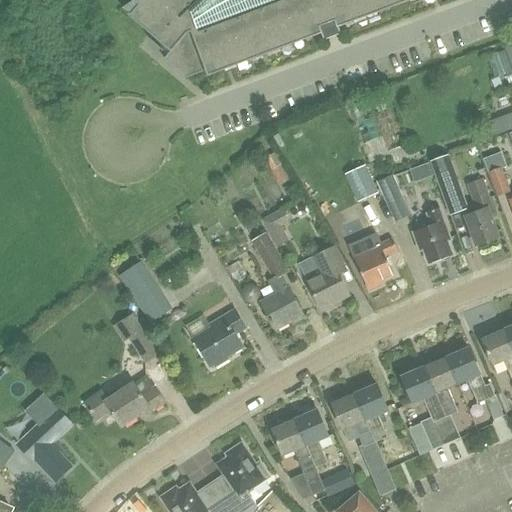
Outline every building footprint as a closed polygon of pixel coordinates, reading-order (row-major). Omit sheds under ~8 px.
[(134,0),(139,5),(131,14),(129,12),(128,15),(170,51),(165,59),(186,78),(204,71),(208,76),(224,70),(223,63),(233,60),(236,66),(237,64),(235,60),(247,55),(248,60),(282,49),(279,44),(290,38),(293,45),(294,44),(293,38),(304,34),(307,41),(323,34),(321,28),(335,23),(338,28),(354,21),(353,16),(364,12),(366,17),(367,17),(366,11),(376,7),(379,12),(411,1),(410,0),(134,0)] [(476,66),(449,76),(464,116),(491,106),(476,66)] [(449,76),(424,86),(438,125),(464,116),(449,76)] [(424,86),(398,95),(412,135),(438,125),(424,86)] [(371,105),(385,145),(412,135),(398,95),(371,105)] [(118,108),(82,129),(97,154),(133,133),(118,108)] [(133,133),(97,154),(110,178),(147,157),(133,133)] [(278,176),(288,173),(278,150),(269,153),(278,176)] [(147,157),(110,178),(124,202),(161,181),(147,157)] [(376,193),(363,166),(347,173),(360,201),(376,193)] [(498,196),(511,191),(511,190),(503,166),(489,171),(498,196)] [(456,175),(455,176),(454,172),(443,176),(444,180),(441,181),(453,213),(468,207),(456,175)] [(389,203),(404,197),(394,174),(379,181),(389,203)] [(483,176),(469,181),(480,211),(467,215),(478,246),(501,238),(491,211),(495,209),(483,176)] [(124,202),(138,226),(174,204),(161,181),(124,202)] [(430,263),(454,255),(449,241),(453,240),(442,208),(430,212),(434,225),(415,232),(422,250),(425,249),(430,263)] [(263,219),(278,247),(290,241),(282,226),(283,225),(277,211),(263,219)] [(235,212),(224,218),(230,231),(242,225),(235,212)] [(253,241),(274,278),(290,271),(279,252),(269,233),(253,241)] [(375,234),(351,245),(370,290),(383,284),(382,282),(395,276),(387,257),(399,251),(394,239),(380,245),(375,234)] [(323,309),(351,294),(338,267),(336,268),(327,250),(314,256),(317,260),(303,267),(310,280),(309,281),(323,309)] [(142,261),(121,273),(150,321),(171,309),(142,261)] [(262,303),(276,330),(293,320),(294,323),(306,316),(290,287),(283,277),(272,282),(278,294),(262,302),(262,303)] [(234,328),(244,321),(237,309),(212,323),(214,327),(195,338),(212,366),(245,346),(234,328)] [(130,338),(142,328),(132,313),(114,326),(124,342),(130,338)] [(147,363),(160,354),(143,327),(142,328),(130,338),(147,363)] [(511,377),(511,343),(505,329),(483,338),(495,364),(504,360),(511,377)] [(486,400),(494,420),(506,416),(490,381),(485,384),(469,346),(447,356),(458,382),(468,378),(477,404),(486,400)] [(458,382),(447,356),(425,365),(446,414),(458,409),(449,386),(458,382)] [(424,397),(434,419),(446,414),(425,365),(403,375),(414,401),(424,397)] [(103,389),(85,401),(97,421),(113,411),(123,426),(148,410),(150,413),(167,401),(156,386),(155,386),(148,375),(136,382),(136,381),(120,392),(117,388),(107,395),(103,389)] [(355,393),(376,440),(388,435),(378,414),(389,409),(378,383),(355,393)] [(57,480),(73,465),(55,446),(58,443),(55,440),(65,430),(66,431),(74,424),(46,392),(31,406),(45,420),(19,444),(33,459),(36,457),(57,480)] [(385,465),(375,441),(376,440),(355,393),(332,403),(349,441),(361,436),(365,445),(366,445),(370,455),(369,455),(375,469),(385,465)] [(329,462),(319,438),(329,434),(318,409),(295,418),(317,468),(329,462)] [(313,493),(314,493),(317,500),(329,495),(325,488),(326,488),(317,468),(295,418),(273,428),(284,454),(294,449),(313,493)] [(219,463),(237,489),(222,499),(231,511),(252,511),(259,505),(248,490),(268,476),(269,477),(270,477),(259,461),(258,462),(259,463),(257,464),(243,443),(228,453),(230,456),(219,463)] [(347,487),(359,484),(355,469),(343,472),(347,487)] [(178,486),(163,496),(172,511),(231,511),(222,499),(208,508),(191,482),(180,490),(178,486)] [(339,510),(341,511),(378,511),(361,491),(339,510)] [(0,511),(9,511),(12,507),(0,501),(0,511)]
